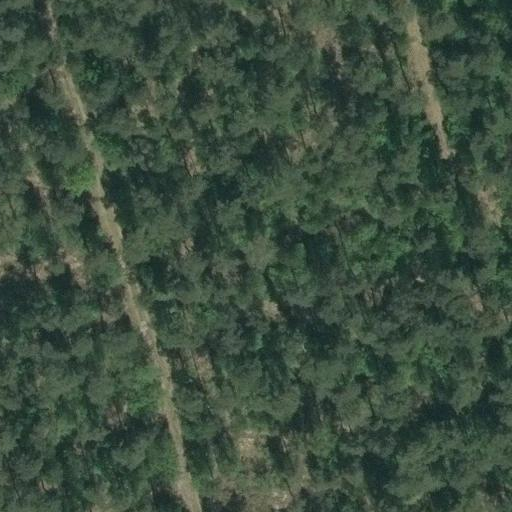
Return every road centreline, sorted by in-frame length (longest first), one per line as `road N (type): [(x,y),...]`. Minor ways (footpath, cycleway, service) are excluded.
road 1 (track): [(198,511),(38,0)]
road 2 (track): [(511,227),(452,158),(403,0)]
